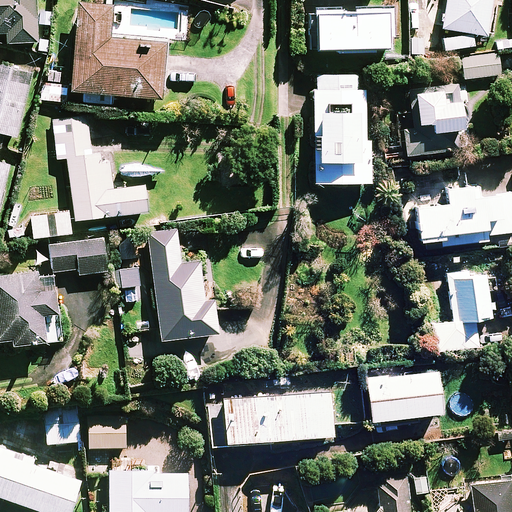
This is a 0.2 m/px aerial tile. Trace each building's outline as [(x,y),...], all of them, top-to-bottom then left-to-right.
[(50,11),(36,11),(35,0),(0,0),(0,34),(6,34),(6,44),(37,43),(36,29),(50,28),(50,11)] [(490,0),(445,0),(442,29),(486,36),(490,0)] [(111,6),(76,3),(69,91),(159,99),(164,41),(108,36),(111,6)] [(386,53),(387,16),(316,13),(315,50),(386,53)] [(500,74),(497,54),(461,59),(463,79),(500,74)] [(31,74),(0,66),(0,133),(15,137),(31,74)] [(357,76),(316,75),(314,183),(368,184),(368,141),(363,141),(364,91),(357,90),(357,76)] [(66,88),(45,86),(43,101),(65,103),(66,88)] [(458,97),(415,101),(417,124),(431,123),(432,133),(462,129),(458,97)] [(86,120),(53,124),(57,159),(67,158),(74,220),(146,212),(143,186),(112,190),(107,151),(90,153),(86,120)] [(427,134),(404,137),(406,156),(454,150),(453,138),(428,141),(427,134)] [(0,199),(8,165),(0,163),(0,199)] [(478,196),(476,182),(415,189),(417,199),(403,201),(408,243),(442,238),(443,246),(486,240),(485,236),(511,232),(511,203),(511,192),(478,196)] [(70,233),(67,211),(30,215),(33,238),(70,233)] [(196,249),(194,232),(163,236),(165,252),(150,254),(161,340),(217,333),(213,299),(203,301),(198,261),(180,263),(178,251),(196,249)] [(106,271),(102,239),(49,246),(53,272),(78,269),(79,275),(106,271)] [(137,269),(120,270),(121,287),(139,286),(137,269)] [(0,276),(0,342),(10,341),(11,346),(61,340),(59,325),(44,326),(42,316),(57,314),(53,279),(23,282),(22,274),(0,276)] [(493,287),(492,275),(451,279),(455,324),(444,325),(446,342),(476,339),(474,318),(488,316),(486,288),(493,287)] [(440,412),(435,371),(385,376),(385,374),(365,376),(370,421),(440,412)] [(363,422),(359,381),(333,383),(336,424),(363,422)] [(332,436),(329,392),(208,400),(211,444),(332,436)] [(79,441),(77,415),(44,417),(46,444),(79,441)] [(125,448),(126,420),(89,419),(88,447),(125,448)] [(32,459),(0,447),(0,496),(45,511),(68,511),(79,481),(30,464),(32,459)] [(185,511),(187,473),(109,471),(108,511),(185,511)] [(409,511),(406,475),(377,477),(380,511),(409,511)] [(511,511),(511,493),(510,480),(470,485),(473,511),(511,511)]
